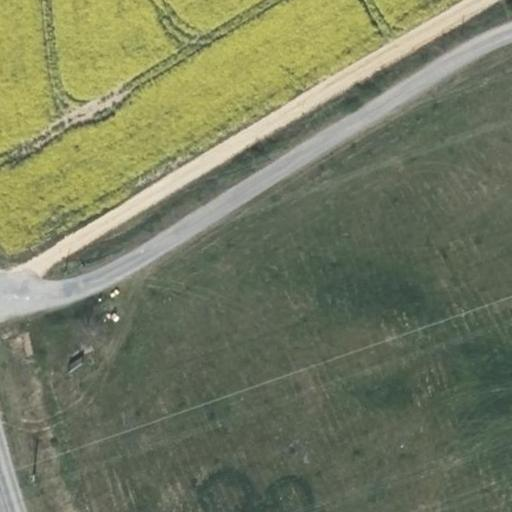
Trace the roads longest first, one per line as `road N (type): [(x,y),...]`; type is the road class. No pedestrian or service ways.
road 1 (unclassified): [(0,295),(66,293),(115,271),(492,33),(511,28)]
road 2 (track): [(10,294),(116,216),(478,0)]
